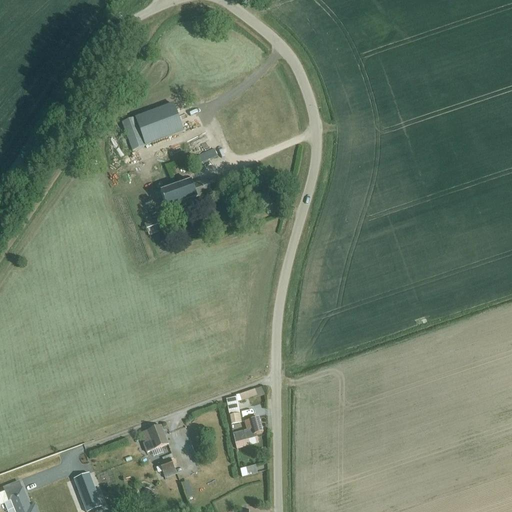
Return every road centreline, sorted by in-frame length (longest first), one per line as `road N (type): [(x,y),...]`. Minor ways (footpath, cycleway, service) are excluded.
road 1 (unclassified): [(277,378),(276,321),(318,152),(311,105),(294,68),(263,29),(225,0)]
road 2 (track): [(0,262),(171,0)]
road 3 (unclassified): [(0,181),(86,52),(164,0)]
road 4 (unclassified): [(82,449),(277,378)]
road 5 (unclassified): [(276,511),(277,378)]
